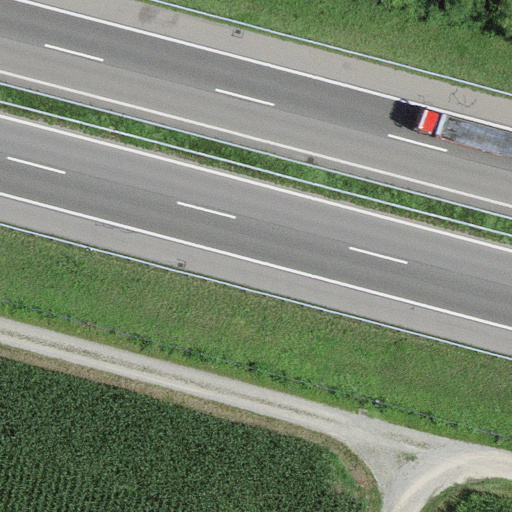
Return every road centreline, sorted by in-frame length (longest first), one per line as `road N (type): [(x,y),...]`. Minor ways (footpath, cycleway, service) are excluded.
road 1 (track): [(0,334),(511,473)]
road 2 (motorway): [(511,168),(0,33)]
road 3 (motorway): [(0,155),(511,290)]
